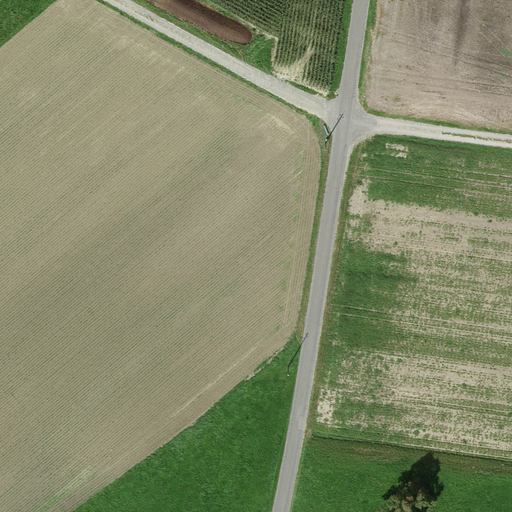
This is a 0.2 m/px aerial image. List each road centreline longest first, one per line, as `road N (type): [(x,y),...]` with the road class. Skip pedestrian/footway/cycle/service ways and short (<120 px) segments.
road 1 (unclassified): [(283,511),(367,0)]
road 2 (track): [(120,0),(348,124),(511,146)]
